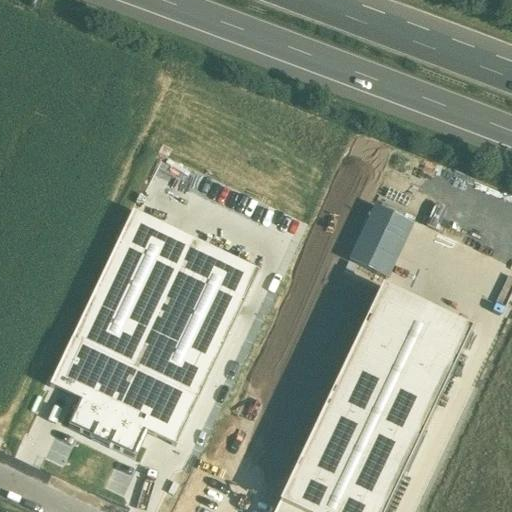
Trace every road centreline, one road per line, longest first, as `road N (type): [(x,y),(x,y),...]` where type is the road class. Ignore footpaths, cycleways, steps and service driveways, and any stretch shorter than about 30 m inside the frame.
road 1 (motorway): [(150,0),(511,130)]
road 2 (motorway): [(511,75),(304,0)]
